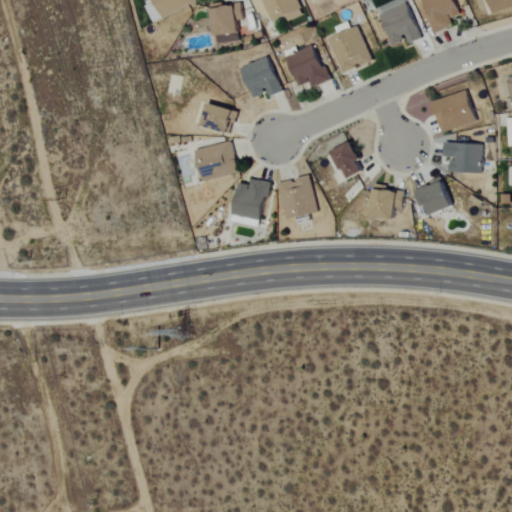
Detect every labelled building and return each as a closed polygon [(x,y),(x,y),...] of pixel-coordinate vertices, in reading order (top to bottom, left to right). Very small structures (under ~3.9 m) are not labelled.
[(157,0),(164,18),(198,5),(196,0),(157,0)] [(256,0),(265,24),(286,16),(288,22),(305,16),(298,0),(256,0)] [(424,40),(407,0),(405,0),(381,10),(395,46),(409,41),(411,45),(424,40)] [(456,27),(453,20),(464,16),(457,0),(424,0),(438,34),(456,27)] [(511,0),(490,0),(495,14),(511,8),(511,0)] [(155,23),(163,19),(156,3),(147,7),(155,23)] [(219,45),(243,42),(241,22),(246,21),(244,5),(226,7),(226,4),(215,5),(219,45)] [(345,75),(376,62),(361,28),(331,40),(345,75)] [(315,90),(333,82),(317,46),(299,53),(298,51),(288,55),(301,88),(312,83),(315,90)] [(284,95),(273,58),(245,67),(255,99),(270,94),(271,99),(284,95)] [(444,133),(480,124),(472,92),(436,102),(444,133)] [(233,136),(240,113),(213,104),(205,128),(233,136)] [(242,175),(236,143),(199,150),(205,182),(242,175)] [(351,182),(367,174),(362,164),(366,163),(356,143),(337,153),(351,182)] [(485,174),(486,145),(448,144),(447,159),(453,159),(453,173),(485,174)] [(270,182),(253,180),(253,185),(239,184),(235,224),(266,228),(270,182)] [(416,191),(423,209),(432,205),(436,217),(458,209),(446,180),(416,191)] [(403,221),(405,191),(378,189),(376,219),(403,221)]
